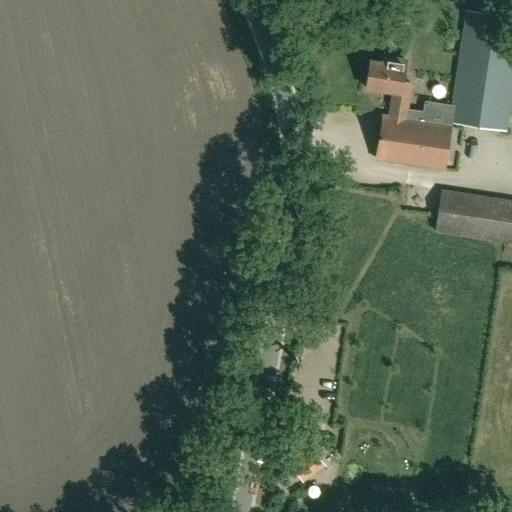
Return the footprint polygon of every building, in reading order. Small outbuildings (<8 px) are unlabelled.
[(506,131),(511,93),(511,17),(468,11),(454,106),(451,122),(452,123),(506,131)] [(406,120),(407,111),(412,83),(404,82),(407,61),(384,57),(383,64),(371,62),(367,88),(394,92),(390,117),(383,116),(377,158),(445,169),(452,127),(423,123),(406,120)] [(414,184),(368,177),(360,230),(406,237),(414,184)] [(511,243),(511,200),(442,190),(436,232),(511,243)] [(292,463),(291,463),(301,478),(322,463),(312,448),(306,453),(304,449),(289,459),(292,463)] [(171,511),(173,510),(165,503),(160,510),(162,511),(171,511)]
